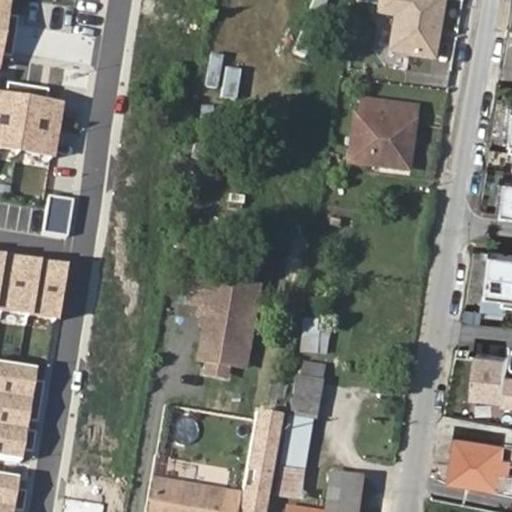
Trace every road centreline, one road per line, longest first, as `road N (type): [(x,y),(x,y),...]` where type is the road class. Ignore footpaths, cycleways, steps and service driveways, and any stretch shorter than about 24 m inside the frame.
road 1 (residential): [(39,511),(120,0)]
road 2 (residential): [(407,511),(452,222)]
road 3 (residential): [(452,222),(488,0)]
